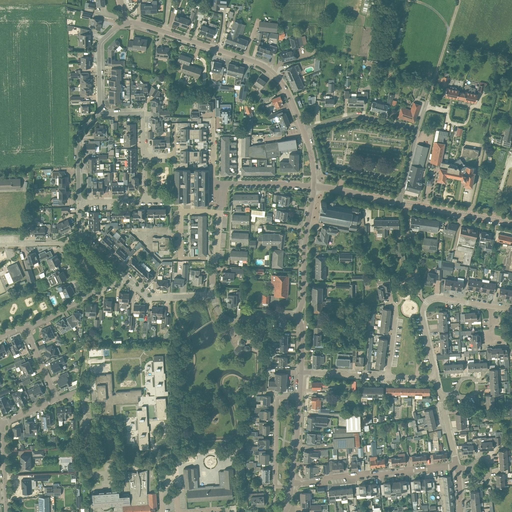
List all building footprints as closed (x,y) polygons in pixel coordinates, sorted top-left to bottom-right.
[(212,0),(212,10),(220,10),(220,8),(226,8),(227,0),(225,0),(212,0)] [(370,12),(372,2),(369,1),(369,0),(365,0),(366,1),(365,1),(363,12),(366,13),(367,12),(370,12)] [(157,13),(156,4),(156,1),(152,1),(152,4),(141,4),(141,13),(157,13)] [(182,17),(180,25),(186,28),(188,23),(189,20),(189,19),(194,21),(198,9),(195,8),(194,8),(193,11),(192,11),(190,16),(187,15),(186,18),(182,17)] [(173,23),(173,24),(176,25),(176,24),(180,25),(182,17),(179,16),(181,10),(178,9),(176,15),(173,23)] [(101,20),(96,19),(93,18),(90,28),(100,30),(101,25),(100,25),(101,20)] [(199,32),(206,35),(208,27),(205,26),(207,21),(203,20),(201,25),(199,32)] [(235,21),(232,27),(236,29),(234,35),(235,36),(234,37),(235,37),(235,38),(236,39),(234,45),(245,49),(246,44),(248,40),(238,37),(239,34),(240,30),(242,24),(238,22),(235,21)] [(259,30),(277,32),(278,23),(260,21),(259,30)] [(215,30),(217,25),(210,23),(208,27),(206,35),(213,37),(215,30)] [(228,33),(225,41),(234,45),(236,39),(235,38),(235,37),(234,37),(235,36),(234,35),(236,29),(232,27),(230,34),(228,33)] [(257,32),(257,38),(262,39),(262,35),(266,35),(265,37),(268,38),(268,37),(270,33),(267,32),(258,31),(258,32),(257,32)] [(81,46),(85,46),(90,46),(90,34),(80,34),(81,46)] [(285,51),(280,52),(282,62),(298,58),(297,53),(296,49),(301,48),(301,46),(304,45),(302,36),(298,37),(298,35),(289,37),(292,49),(285,51)] [(146,50),(146,45),(147,40),(138,39),(138,38),(134,37),(133,42),(129,41),(128,49),(135,50),(135,48),(146,50)] [(109,66),(114,66),(125,65),(125,61),(114,61),(115,52),(116,52),(117,51),(117,50),(116,49),(119,45),(119,43),(118,41),(115,41),(108,48),(108,50),(109,50),(109,52),(108,52),(109,66)] [(256,53),(263,55),(265,48),(261,46),(263,42),(260,41),(259,46),(258,45),(256,53)] [(263,55),(270,57),(271,53),(275,54),(277,48),(277,47),(270,45),(269,49),(265,48),(263,55)] [(168,58),(169,53),(169,48),(164,47),(164,48),(157,48),(156,57),(168,58)] [(81,57),(81,63),(90,62),(90,60),(91,60),(91,57),(83,57),(83,52),(78,52),(77,52),(78,57),(81,57)] [(180,54),(178,59),(178,61),(181,62),(184,63),(181,71),(199,77),(201,69),(189,65),(191,58),(180,54)] [(212,70),(211,72),(217,73),(217,74),(222,75),(223,75),(224,67),(223,67),(221,66),(222,63),(214,61),(212,69),(212,70)] [(236,76),(239,66),(229,63),(226,74),(236,76)] [(304,87),(298,73),(302,72),(298,64),(284,70),(294,92),(304,87)] [(246,99),(247,90),(248,85),(240,84),(244,67),(239,66),(236,76),(236,79),(235,82),(235,85),(240,85),(239,98),(246,99)] [(80,87),(92,87),(91,79),(86,79),(86,77),(80,77),(80,87)] [(261,88),(263,86),(265,82),(259,77),(256,81),(254,83),(255,83),(253,86),(256,89),(258,86),(261,88)] [(112,79),(109,79),(109,86),(111,86),(115,86),(115,87),(121,87),(121,83),(120,83),(119,80),(119,79),(112,79)] [(132,81),(131,81),(131,85),(131,93),(131,95),(131,96),(131,97),(131,98),(134,98),(134,99),(140,99),(140,86),(136,86),(136,85),(133,85),(133,82),(132,81)] [(482,92),(483,92),(482,92),(484,86),(484,85),(486,86),(487,83),(480,81),(479,85),(478,91),(482,92)] [(148,94),(148,90),(148,86),(147,86),(147,84),(140,84),(140,86),(140,99),(145,99),(145,94),(148,94)] [(81,97),(82,97),(87,97),(87,95),(92,95),(92,87),(80,87),(81,97)] [(447,88),(445,97),(450,98),(452,98),(457,99),(458,98),(459,99),(459,98),(460,96),(461,96),(462,92),(459,91),(459,90),(456,90),(456,88),(450,87),(450,88),(447,88)] [(462,92),(461,96),(463,97),(462,99),(463,100),(464,101),(464,100),(469,101),(469,102),(469,101),(471,102),(476,103),(478,94),(475,93),(475,92),(469,90),(469,92),(466,92),(465,91),(465,93),(462,92)] [(352,105),(356,105),(356,98),(351,98),(351,93),(349,93),(349,91),(345,91),(345,98),(348,98),(348,105),(352,105)] [(356,94),(356,98),(356,105),(360,105),(360,106),(364,106),(364,98),(368,98),(368,92),(364,91),(364,94),(356,94)] [(109,95),(109,103),(121,103),(121,98),(120,98),(120,95),(109,95)] [(151,106),(160,105),(160,103),(162,103),(162,96),(158,97),(158,100),(151,100),(151,106)] [(270,110),(278,107),(283,105),(282,101),(280,96),(275,98),(272,99),(273,103),(272,104),(272,103),(265,105),(268,111),(270,110)] [(199,103),(198,103),(198,108),(199,108),(199,110),(208,110),(209,110),(209,111),(211,111),(211,110),(213,110),(212,101),(199,101),(199,103)] [(385,113),(386,108),(387,104),(373,101),(371,110),(385,113)] [(414,123),(420,105),(413,103),(411,110),(402,107),(398,117),(414,123)] [(90,104),(85,104),(81,104),(81,107),(79,107),(79,112),(81,112),(82,113),(82,115),(87,115),(87,112),(88,110),(90,110),(90,104)] [(244,106),(244,112),(246,111),(247,113),(252,112),(249,104),(244,106)] [(160,105),(151,106),(151,111),(152,111),(153,114),(157,114),(160,114),(160,111),(162,111),(162,108),(160,108),(160,105)] [(229,109),(219,110),(219,115),(222,115),(222,120),(223,122),(229,122),(229,121),(231,121),(230,109),(229,109)] [(285,113),(281,115),(275,117),(278,123),(288,119),(287,116),(288,116),(287,113),(285,113)] [(153,117),(151,117),(151,123),(163,123),(163,122),(163,120),(166,119),(166,117),(170,117),(170,116),(170,114),(163,114),(160,114),(157,114),(153,114),(153,117)] [(510,145),(511,140),(510,140),(511,129),(511,114),(509,123),(507,122),(504,137),(501,136),(500,140),(496,139),(495,143),(510,147),(510,145)] [(283,127),(285,126),(290,124),(288,119),(278,123),(279,126),(282,125),(283,127)] [(163,123),(151,123),(151,128),(152,128),(157,128),(157,131),(163,131),(163,123)] [(181,126),(181,134),(194,134),(194,129),(187,129),(187,126),(187,123),(185,123),(181,123),(181,126)] [(199,129),(194,129),(194,134),(206,134),(206,126),(206,123),(201,123),(198,123),(198,126),(199,126),(199,129)] [(94,139),(105,139),(105,135),(104,135),(103,125),(99,125),(99,128),(95,128),(96,136),(94,136),(94,139)] [(124,138),(127,138),(135,138),(135,136),(136,136),(136,132),(131,133),(131,129),(126,129),(123,129),(124,138)] [(159,139),(159,148),(164,148),(165,147),(170,147),(170,131),(168,131),(166,131),(166,139),(159,139)] [(181,142),(181,145),(185,145),(188,145),(188,139),(193,139),(194,134),(181,134),(181,142)] [(194,134),(193,139),(199,139),(199,140),(199,141),(199,142),(198,142),(198,145),(206,145),(206,142),(206,134),(194,134)] [(135,138),(124,138),(124,147),(131,147),(131,144),(136,144),(136,140),(135,140),(135,138)] [(296,139),(251,146),(250,146),(249,156),(249,157),(266,159),(280,156),(281,156),(280,153),(280,149),(282,149),(285,149),(288,148),(291,148),(294,147),(297,147),(296,139)] [(87,153),(91,153),(91,152),(95,152),(95,146),(100,146),(100,141),(93,141),(93,144),(86,144),(87,153)] [(431,159),(430,162),(440,164),(441,162),(445,143),(443,143),(437,142),(434,141),(432,153),(431,159)] [(417,144),(412,165),(423,168),(428,147),(417,144)] [(181,148),(181,156),(193,156),(193,152),(187,151),(188,145),(185,145),(181,145),(181,148)] [(193,152),(193,156),(206,156),(206,148),(206,145),(198,145),(198,148),(199,148),(199,151),(199,152),(193,152)] [(462,155),(477,158),(479,150),(463,147),(462,155)] [(290,171),(298,171),(298,163),(296,163),(296,162),(298,162),(298,154),(289,154),(289,162),(279,162),(279,171),(288,171),(288,170),(290,170),(290,171)] [(181,156),(181,164),(181,167),(187,167),(187,161),(193,161),(193,156),(181,156)] [(193,156),(193,161),(199,161),(199,164),(198,164),(198,167),(206,167),(206,164),(206,156),(193,156)] [(454,162),(458,167),(457,173),(459,173),(459,178),(461,178),(465,179),(464,185),(472,187),(475,167),(464,165),(463,163),(460,158),(454,162)] [(242,175),(250,175),(252,175),(252,167),(252,162),(252,159),(249,159),(249,167),(242,167),(242,175)] [(438,175),(437,180),(440,181),(445,182),(446,175),(448,163),(441,162),(440,164),(440,167),(439,167),(438,175)] [(458,167),(454,162),(456,164),(448,163),(446,175),(459,178),(459,173),(457,173),(458,167)] [(98,172),(103,172),(103,169),(100,169),(100,164),(96,164),(87,164),(87,169),(88,169),(88,172),(95,172),(98,172)] [(412,165),(405,189),(419,192),(422,182),(419,181),(423,168),(412,165)] [(209,204),(209,198),(209,192),(206,192),(206,182),(209,182),(209,170),(195,170),(195,172),(190,172),(190,170),(175,170),(175,201),(184,201),(184,204),(209,204)] [(59,185),(59,188),(66,188),(65,185),(69,185),(69,181),(68,182),(68,177),(61,177),(60,171),(55,172),(52,172),(53,178),(57,178),(57,185),(59,185)] [(110,172),(108,172),(108,176),(108,185),(108,186),(112,186),(112,189),(112,194),(118,194),(118,182),(112,182),(112,179),(112,172),(110,172)] [(100,194),(104,194),(103,185),(108,185),(108,176),(105,176),(105,181),(98,181),(98,193),(100,193),(100,194)] [(91,177),(88,177),(88,184),(91,184),(91,186),(92,186),(93,192),(93,194),(96,194),(96,193),(98,193),(98,181),(97,181),(97,178),(91,178),(91,177)] [(132,183),(129,183),(129,189),(135,189),(135,186),(138,186),(138,177),(135,177),(132,177),(132,183)] [(0,179),(0,189),(21,188),(20,179),(0,179)] [(53,205),(56,205),(61,204),(61,199),(68,199),(68,194),(69,194),(69,191),(66,191),(66,188),(59,188),(59,191),(57,191),(58,198),(53,198),(53,205)] [(242,195),(241,195),(234,195),(234,203),(242,203),(242,195)] [(250,195),(242,195),(242,203),(250,203),(250,195)] [(250,195),(250,203),(258,203),(258,195),(250,195)] [(277,203),(288,205),(288,204),(289,204),(290,204),(290,201),(290,200),(289,200),(289,196),(274,195),(274,201),(277,201),(277,203)] [(316,241),(321,242),(328,243),(330,233),(336,234),(337,230),(348,232),(349,229),(356,230),(357,224),(356,224),(356,223),(358,222),(360,220),(361,218),(360,216),(358,215),(358,214),(358,213),(360,213),(360,210),(359,210),(359,208),(353,207),(352,209),(347,208),(348,207),(344,206),(344,207),(335,206),(335,203),(330,202),(330,205),(326,204),(326,202),(320,201),(319,207),(320,207),(319,218),(318,221),(322,222),(322,221),(328,222),(327,227),(328,227),(328,228),(322,227),(321,231),(318,230),(317,236),(316,241)] [(276,210),(275,219),(286,220),(287,212),(276,210)] [(241,215),(240,215),(233,215),(232,223),(240,223),(241,215)] [(249,215),(241,215),(240,223),(249,224),(249,215)] [(419,230),(423,230),(425,219),(411,217),(410,227),(418,228),(418,229),(419,229),(419,230)] [(68,219),(63,222),(57,225),(61,233),(67,231),(66,230),(71,227),(68,219)] [(437,232),(439,221),(425,219),(423,230),(437,232)] [(384,224),(384,220),(374,220),(374,229),(376,229),(376,230),(377,230),(377,233),(382,233),(382,232),(383,232),(383,227),(382,227),(382,224),(384,224)] [(399,229),(399,220),(384,220),(384,224),(382,224),(382,227),(383,227),(383,232),(382,232),(382,233),(382,237),(387,237),(387,229),(399,229)] [(27,231),(30,231),(33,231),(33,233),(35,233),(35,236),(40,236),(40,226),(40,222),(36,222),(36,224),(28,224),(27,231)] [(444,226),(443,231),(443,232),(446,233),(446,232),(455,234),(457,225),(448,223),(447,227),(444,226)] [(40,226),(40,236),(45,236),(45,232),(47,232),(47,231),(51,231),(51,226),(51,224),(42,224),(42,226),(40,226)] [(106,232),(105,234),(105,235),(100,241),(104,244),(103,245),(104,246),(113,236),(109,232),(113,228),(110,226),(105,231),(106,232)] [(473,229),(471,228),(466,227),(466,229),(461,228),(459,237),(457,245),(456,249),(465,251),(464,256),(465,256),(463,264),(470,265),(472,256),(472,254),(473,253),(474,249),(473,249),(475,240),(477,232),(472,231),(473,229)] [(481,237),(479,243),(486,245),(484,250),(491,252),(493,245),(489,244),(492,234),(482,232),(481,233),(480,237),(481,237)] [(231,241),(240,241),(240,233),(232,233),(231,241)] [(248,233),(241,233),(240,233),(240,241),(248,242),(248,233)] [(278,247),(283,248),(284,241),(271,240),(271,239),(266,239),(266,234),(262,234),(258,234),(258,241),(262,241),(262,245),(278,245),(278,247)] [(511,236),(498,234),(497,241),(499,242),(498,244),(503,245),(503,242),(511,244),(511,236)] [(109,249),(112,246),(115,243),(117,244),(123,238),(120,236),(117,239),(114,235),(113,236),(104,246),(104,247),(105,246),(109,249)] [(117,258),(123,252),(127,248),(123,244),(128,238),(126,236),(123,238),(117,244),(119,246),(113,253),(117,256),(116,257),(117,258)] [(155,237),(152,237),(152,250),(168,250),(168,247),(169,247),(169,238),(165,238),(164,237),(162,237),(161,238),(161,239),(159,239),(159,238),(156,238),(155,237)] [(422,248),(426,248),(428,249),(428,252),(430,240),(423,239),(422,248)] [(430,240),(428,252),(436,253),(436,250),(437,241),(430,240)] [(191,246),(191,249),(198,249),(198,254),(200,254),(200,256),(206,256),(206,246),(198,246),(197,246),(191,246)] [(118,258),(122,262),(125,258),(128,255),(130,257),(136,251),(134,248),(131,251),(129,250),(129,249),(128,248),(127,248),(123,252),(117,258),(117,259),(118,258)] [(283,250),(273,250),(272,267),(282,267),(283,250)] [(230,259),(239,259),(239,251),(231,251),(230,259)] [(247,251),(240,251),(239,251),(239,259),(247,260),(247,251)] [(27,268),(29,268),(33,266),(33,267),(39,265),(38,262),(37,260),(36,257),(35,252),(27,255),(29,259),(25,260),(26,265),(27,268)] [(57,255),(47,259),(51,268),(52,267),(54,271),(59,268),(57,265),(61,264),(57,255)] [(137,261),(133,257),(127,263),(131,267),(137,261)] [(315,278),(320,278),(325,278),(326,257),(316,257),(315,278)] [(443,260),(441,268),(453,270),(453,267),(454,262),(451,262),(443,260)] [(135,271),(141,265),(137,261),(131,267),(135,271)] [(7,267),(9,272),(14,282),(23,278),(22,274),(17,263),(7,267)] [(139,274),(145,268),(143,267),(141,265),(135,271),(137,273),(139,274)] [(143,278),(149,272),(146,270),(145,268),(139,274),(140,276),(143,278)] [(426,279),(425,284),(431,285),(432,281),(435,282),(436,278),(441,279),(441,268),(437,268),(436,274),(428,272),(427,279),(426,279)] [(240,273),(240,272),(241,272),(241,275),(243,275),(243,269),(231,269),(231,272),(223,272),(222,281),(227,281),(227,280),(234,281),(234,276),(236,276),(236,273),(240,273)] [(377,276),(376,269),(369,270),(370,277),(377,276)] [(58,282),(67,278),(66,277),(67,277),(65,274),(64,274),(63,271),(61,272),(59,270),(51,273),(53,276),(52,277),(55,284),(58,282)] [(193,277),(193,279),(192,284),(201,285),(202,275),(200,275),(200,270),(191,270),(191,277),(193,277)] [(151,278),(153,276),(149,272),(143,278),(147,282),(148,283),(152,279),(151,278)] [(187,282),(188,277),(188,275),(182,274),(182,278),(174,278),(174,281),(172,281),(172,287),(177,287),(177,285),(180,285),(180,286),(183,286),(184,282),(187,282)] [(466,289),(473,290),(475,280),(468,279),(466,289)] [(473,290),(480,291),(482,282),(475,280),(473,290)] [(287,296),(288,282),(271,282),(271,286),(275,286),(274,296),(287,296)] [(480,291),(487,293),(489,283),(482,282),(480,291)] [(336,288),(349,288),(349,297),(355,297),(355,284),(336,283),(336,288)] [(378,288),(379,294),(380,299),(388,298),(387,292),(390,292),(389,283),(382,284),(383,287),(378,288)] [(489,283),(487,293),(494,294),(495,289),(496,284),(489,283)] [(62,290),(66,297),(70,295),(71,296),(75,294),(73,291),(70,285),(65,288),(63,284),(57,287),(59,292),(62,290)] [(322,287),(312,287),(312,301),(322,301),(322,287)] [(227,307),(236,307),(237,298),(240,298),(240,291),(237,291),(237,293),(234,293),(234,295),(228,295),(228,298),(229,298),(229,302),(227,302),(227,307)] [(124,292),(119,292),(119,301),(120,301),(120,303),(120,307),(123,307),(124,304),(128,304),(129,293),(124,293),(124,292)] [(259,303),(269,303),(269,295),(260,294),(259,303)] [(108,310),(107,312),(112,312),(113,305),(111,305),(112,299),(107,299),(107,300),(104,300),(103,309),(108,310)] [(311,312),(316,312),(322,312),(322,307),(331,307),(331,302),(326,302),(322,301),(312,301),(311,312)] [(86,310),(85,316),(86,316),(86,315),(92,315),(92,316),(91,316),(95,317),(96,309),(96,304),(93,304),(92,305),(86,305),(86,310)] [(147,325),(147,330),(151,330),(151,325),(151,320),(156,320),(156,319),(157,316),(157,308),(155,308),(155,307),(152,307),(151,312),(151,317),(148,317),(148,323),(147,325)] [(159,308),(157,308),(157,316),(156,319),(160,320),(160,316),(166,317),(166,310),(163,309),(163,308),(159,307),(159,308)] [(67,319),(68,321),(72,327),(76,325),(74,323),(78,320),(80,321),(80,318),(81,313),(80,313),(79,311),(70,316),(71,317),(67,319)] [(470,313),(471,322),(473,322),(473,320),(476,320),(476,321),(481,321),(480,314),(478,315),(478,314),(475,314),(475,312),(470,313)] [(471,322),(470,313),(465,313),(466,314),(463,315),(463,316),(460,316),(461,322),(465,322),(465,321),(468,321),(468,322),(469,327),(471,326),(471,322)] [(56,323),(58,327),(60,330),(64,328),(67,331),(72,328),(72,327),(68,321),(65,322),(63,319),(56,323)] [(314,334),(314,344),(315,344),(315,347),(323,347),(323,344),(320,344),(321,334),(320,334),(320,329),(322,329),(322,325),(318,325),(314,325),(314,329),(314,334)] [(50,326),(49,326),(41,330),(46,341),(55,337),(50,326)] [(471,341),(480,340),(480,335),(478,335),(478,333),(477,333),(477,330),(470,331),(471,335),(472,335),(472,338),(471,338),(471,341)] [(10,346),(10,347),(13,355),(19,352),(18,348),(23,346),(21,342),(20,343),(18,338),(11,341),(13,345),(10,346)] [(244,350),(246,351),(248,351),(250,350),(250,347),(248,346),(246,346),(244,347),(243,346),(245,344),(245,342),(243,340),(241,340),(239,342),(239,344),(240,346),(235,350),(235,353),(237,354),(239,354),(244,350)] [(482,345),(481,340),(480,340),(471,341),(471,343),(472,343),(473,346),(471,346),(472,351),(478,350),(478,347),(479,347),(479,345),(480,345),(482,345)] [(287,351),(287,343),(280,343),(280,347),(276,347),(276,350),(280,350),(280,351),(287,351)] [(11,351),(10,350),(8,346),(5,347),(3,344),(0,345),(0,356),(7,353),(8,353),(7,353),(10,351),(11,351)] [(52,345),(50,346),(46,348),(47,352),(44,353),(48,360),(51,358),(58,355),(55,348),(54,349),(52,345)] [(487,351),(487,360),(491,360),(491,357),(494,356),(494,358),(497,358),(497,348),(492,348),(492,350),(489,350),(490,351),(487,351)] [(502,349),(501,348),(497,348),(497,358),(498,360),(507,359),(507,351),(507,349),(504,349),(502,349)] [(336,358),(336,364),(350,365),(350,358),(349,358),(349,354),(338,354),(337,358),(336,358)] [(164,373),(163,355),(153,356),(154,361),(151,362),(152,371),(154,371),(155,377),(152,377),(153,386),(155,386),(156,396),(168,395),(168,391),(165,391),(164,379),(166,379),(165,373),(164,373)] [(320,355),(318,355),(313,355),(312,367),(320,368),(320,364),(324,364),(324,356),(320,356),(320,355)] [(54,373),(58,371),(62,370),(61,367),(62,367),(62,365),(65,363),(62,356),(50,362),(52,368),(51,369),(54,373)] [(355,362),(355,367),(363,368),(363,361),(365,362),(365,358),(363,357),(363,356),(359,356),(359,357),(359,359),(356,359),(356,361),(355,361),(355,362)] [(286,357),(281,357),(280,357),(275,357),(275,360),(279,360),(279,365),(286,365),(286,357)] [(15,362),(14,363),(16,366),(16,368),(19,367),(21,371),(23,370),(31,366),(30,365),(31,365),(30,361),(29,362),(28,361),(24,363),(22,359),(21,360),(15,362)] [(33,372),(33,371),(34,371),(32,367),(31,367),(31,366),(23,370),(24,373),(23,373),(22,374),(23,375),(20,376),(22,380),(25,379),(30,377),(29,374),(33,372)] [(61,390),(65,388),(69,386),(67,380),(68,379),(67,376),(69,375),(67,372),(62,374),(64,377),(57,380),(59,385),(61,390)] [(109,417),(114,417),(113,404),(138,403),(138,396),(142,396),(141,389),(130,390),(130,391),(116,392),(116,395),(112,395),(111,390),(113,390),(111,373),(106,374),(106,376),(105,376),(105,374),(96,375),(96,377),(95,377),(96,389),(97,389),(98,400),(101,400),(102,416),(109,415),(109,417)] [(286,374),(281,373),(276,373),(276,381),(269,381),(268,388),(275,388),(275,389),(285,390),(286,385),(284,385),(284,382),(286,382),(286,374)] [(34,387),(28,390),(30,396),(34,395),(35,398),(43,394),(42,391),(42,389),(41,388),(38,383),(37,383),(34,384),(33,386),(34,387)] [(8,387),(0,390),(0,396),(10,392),(8,387)] [(18,391),(12,394),(13,396),(15,401),(16,403),(19,401),(20,405),(21,404),(28,401),(27,399),(29,398),(27,393),(24,394),(23,391),(19,393),(18,391)] [(316,395),(312,395),(312,397),(311,397),(311,402),(313,402),(313,403),(312,403),(312,408),(312,412),(316,412),(322,413),(322,408),(318,408),(319,404),(320,404),(321,401),(323,401),(323,397),(316,397),(316,395)] [(1,407),(1,408),(3,412),(5,411),(6,412),(7,412),(8,412),(9,411),(8,410),(10,409),(10,407),(13,406),(10,399),(7,401),(5,396),(0,397),(0,406),(1,408),(1,407)] [(270,404),(270,396),(265,396),(263,396),(259,396),(259,401),(261,401),(261,404),(264,404),(270,404)] [(156,398),(156,405),(155,405),(155,408),(157,408),(157,420),(167,419),(166,398),(156,398)] [(148,426),(146,406),(142,406),(142,410),(137,410),(138,420),(135,420),(136,430),(138,430),(139,435),(136,435),(137,445),(139,445),(140,450),(149,449),(148,432),(149,432),(149,426),(148,426)] [(58,416),(58,415),(59,420),(67,419),(66,415),(72,415),(71,407),(58,408),(58,416)] [(260,418),(263,418),(269,418),(270,411),(263,410),(264,407),(259,407),(259,414),(259,417),(260,418)] [(456,421),(465,420),(464,416),(468,416),(468,410),(460,410),(461,413),(456,414),(456,421)] [(41,416),(41,421),(42,428),(47,427),(47,424),(54,424),(53,417),(53,412),(46,413),(46,415),(41,416)] [(360,414),(346,415),(346,429),(346,432),(360,431),(360,414)] [(435,421),(433,415),(425,417),(422,418),(424,424),(427,423),(435,421)] [(326,426),(327,417),(315,416),(315,417),(307,417),(306,429),(314,429),(315,425),(326,426)] [(462,430),(467,430),(469,430),(469,424),(465,424),(465,420),(456,421),(457,428),(462,427),(462,430)] [(33,421),(26,422),(26,431),(30,431),(30,434),(37,434),(37,424),(33,424),(33,421)] [(425,427),(424,427),(424,430),(436,427),(435,421),(427,423),(428,426),(425,427)] [(258,429),(259,429),(259,433),(269,433),(269,425),(263,425),(258,425),(258,429)] [(21,432),(20,428),(13,428),(13,435),(18,435),(19,439),(24,439),(24,432),(21,432)] [(334,449),(355,447),(360,447),(359,435),(362,435),(362,432),(361,432),(346,432),(335,432),(333,432),(333,433),(332,433),(334,449)] [(307,433),(307,443),(309,443),(309,445),(316,445),(316,444),(320,445),(321,434),(307,433)] [(258,439),(258,447),(263,447),(269,447),(269,439),(263,439),(263,436),(258,436),(258,439)] [(480,450),(487,450),(486,437),(477,438),(477,447),(480,447),(480,450)] [(500,437),(486,438),(486,437),(487,450),(494,449),(493,445),(500,444),(500,437)] [(467,445),(468,453),(475,452),(474,448),(477,447),(477,438),(473,438),(473,441),(467,441),(467,445)] [(434,454),(430,454),(431,457),(433,457),(433,461),(440,460),(440,454),(439,454),(439,450),(434,451),(434,452),(434,454)] [(312,458),(318,458),(318,453),(312,452),(304,452),(303,461),(308,461),(311,461),(312,458)] [(398,458),(399,464),(406,463),(405,460),(407,460),(407,457),(405,457),(405,453),(398,454),(398,458)] [(269,463),(269,454),(261,454),(256,454),(256,458),(261,458),(261,462),(269,463)] [(21,470),(26,470),(31,469),(30,455),(20,456),(21,461),(20,461),(21,465),(21,470)] [(352,471),(358,470),(357,467),(361,466),(360,460),(357,460),(357,457),(356,456),(351,456),(351,458),(352,471)] [(370,457),(370,460),(368,460),(368,463),(370,463),(371,467),(378,466),(377,460),(377,458),(377,456),(370,457)] [(346,466),(346,461),(346,460),(342,460),(342,461),(337,461),(338,472),(343,471),(343,466),(346,466)] [(333,472),(338,472),(337,461),(332,461),(329,461),(329,462),(329,467),(332,467),(333,472)] [(508,463),(499,463),(500,470),(501,470),(501,473),(504,473),(509,473),(508,471),(508,463)] [(305,476),(313,476),(313,472),(319,473),(319,467),(306,467),(305,476)] [(198,487),(197,480),(197,473),(196,468),(184,468),(185,488),(191,488),(191,490),(187,490),(188,494),(188,501),(209,499),(209,502),(212,501),(211,499),(232,498),(232,487),(234,487),(233,482),(233,479),(231,479),(230,477),(233,477),(232,469),(224,469),(224,471),(222,471),(218,471),(219,485),(198,487)] [(122,495),(119,496),(119,490),(117,490),(117,489),(112,490),(111,490),(106,490),(107,491),(104,491),(104,490),(99,491),(98,491),(93,491),(93,492),(92,492),(92,502),(94,502),(94,506),(114,505),(123,507),(123,511),(154,511),(155,508),(157,508),(156,493),(149,493),(149,494),(147,494),(147,470),(138,472),(127,471),(131,495),(129,495),(129,494),(128,494),(123,494),(122,495)] [(439,477),(439,485),(452,483),(451,481),(450,481),(450,476),(443,477),(439,477)] [(430,478),(425,479),(426,488),(434,487),(434,480),(434,479),(430,480),(430,478)] [(412,492),(416,492),(415,489),(420,489),(419,479),(414,480),(414,481),(411,481),(411,490),(412,492)] [(31,480),(21,480),(22,486),(23,494),(32,493),(31,480)] [(406,480),(400,481),(401,495),(407,494),(407,493),(410,492),(409,482),(406,482),(406,480)] [(381,484),(382,495),(385,494),(385,496),(391,496),(389,482),(384,483),(384,484),(381,484)] [(376,483),(370,484),(371,494),(376,493),(376,496),(380,496),(379,484),(376,485),(376,483)] [(439,485),(440,492),(452,490),(452,488),(451,488),(451,486),(452,486),(452,483),(439,485)] [(365,484),(359,485),(359,486),(356,487),(357,495),(366,494),(365,485),(365,484)] [(301,493),(301,499),(310,499),(310,493),(315,492),(315,489),(307,489),(307,493),(301,493)] [(440,492),(441,499),(453,498),(453,495),(452,495),(451,493),(453,493),(452,490),(440,492)] [(256,507),(258,507),(257,493),(248,493),(248,498),(251,498),(251,506),(256,506),(256,507)] [(49,511),(49,496),(39,497),(39,511),(49,511)] [(441,499),(442,506),(454,505),(453,502),(452,503),(452,500),(453,500),(453,498),(441,499)]
